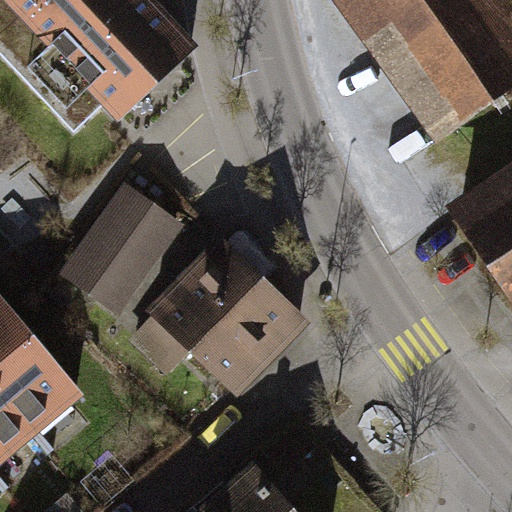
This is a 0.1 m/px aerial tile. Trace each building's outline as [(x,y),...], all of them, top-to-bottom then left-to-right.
[(192,60),(133,0),(0,0),(0,3),(121,129),(192,60)] [(334,0),(442,152),(500,111),(511,102),(511,6),(507,0),(334,0)] [(121,324),(190,227),(125,181),(57,278),(121,324)] [(511,186),(460,221),(511,297),(511,186)] [(305,327),(219,243),(113,352),(154,391),(181,362),(227,407),(305,327)] [(0,469),(76,406),(0,316),(0,469)] [(275,441),(309,486),(342,462),(309,416),(275,441)] [(325,511),(277,454),(208,511),(325,511)]
